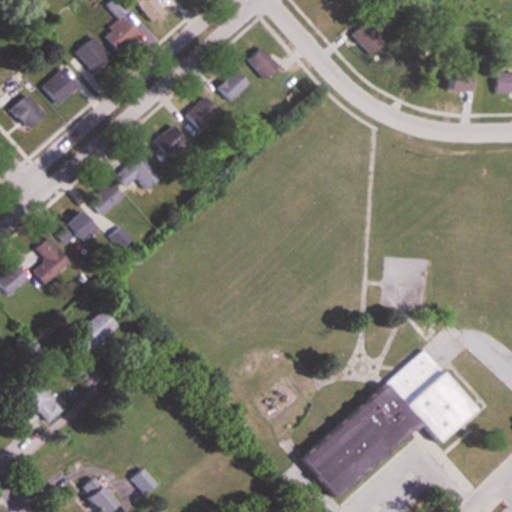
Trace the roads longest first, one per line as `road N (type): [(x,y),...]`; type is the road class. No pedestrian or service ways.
road 1 (residential): [(245,0),(0,215)]
road 2 (residential): [(268,0),(349,89),(386,114),(432,130),(511,132)]
